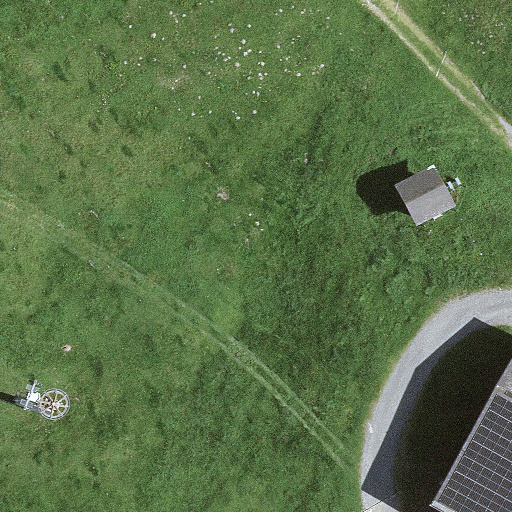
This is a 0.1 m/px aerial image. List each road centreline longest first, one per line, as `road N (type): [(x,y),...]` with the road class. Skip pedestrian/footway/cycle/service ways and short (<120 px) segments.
road 1 (track): [(381,491),(232,344),(0,207)]
road 2 (track): [(383,511),(382,437),(396,394),(437,338),(473,312),(511,302)]
road 3 (track): [(511,141),(376,0)]
